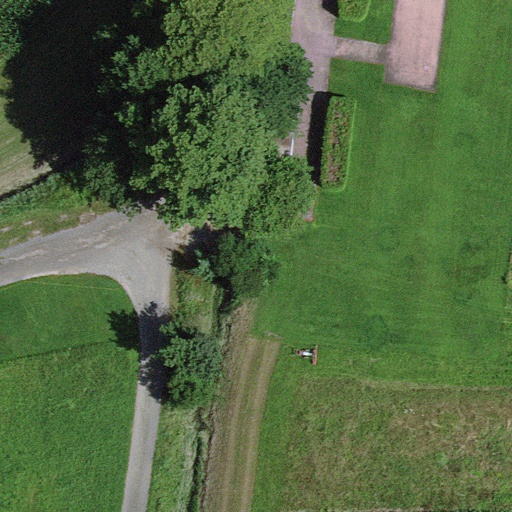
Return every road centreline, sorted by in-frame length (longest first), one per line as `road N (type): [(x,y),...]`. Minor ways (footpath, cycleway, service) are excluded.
road 1 (track): [(200,0),(134,511)]
road 2 (track): [(178,183),(0,272)]
